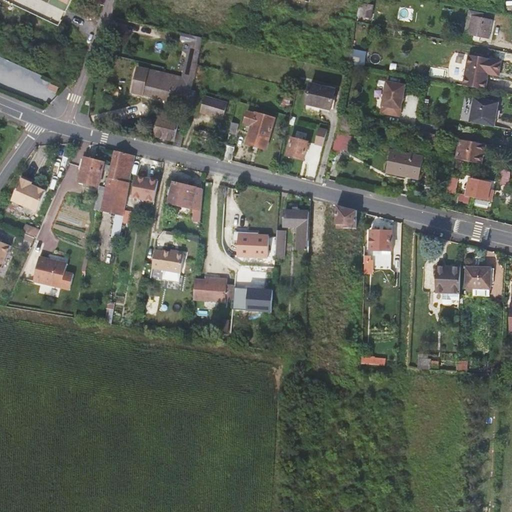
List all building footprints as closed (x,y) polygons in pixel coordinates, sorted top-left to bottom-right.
[(373,5),(360,3),(358,15),(371,18),(373,5)] [(469,10),(468,15),(465,33),(468,34),(471,16),(472,15),(483,17),(484,13),(469,10)] [(472,15),(471,16),(468,34),(489,38),(493,19),(483,17),(472,15)] [(202,46),(193,44),(192,52),(190,52),(184,79),(164,74),(162,81),(171,83),(172,89),(169,102),(186,106),(187,106),(193,107),(195,97),(190,96),(202,46)] [(351,64),(362,67),(364,61),(365,61),(366,53),(354,50),(354,51),(354,52),(353,53),(351,64)] [(507,62),(496,60),(473,55),(468,86),(490,91),(493,75),(497,76),(497,72),(505,73),(507,62)] [(455,69),(437,66),(435,80),(453,84),(455,69)] [(142,95),(169,102),(172,89),(171,83),(162,81),(164,74),(148,70),(137,67),(131,92),(142,95)] [(400,116),(406,85),(387,81),(381,113),(400,116)] [(51,84),(49,90),(57,93),(59,88),(51,84)] [(335,90),(311,85),(305,111),(321,115),(322,107),(331,109),(335,90)] [(120,89),(104,86),(104,94),(118,97),(120,89)] [(293,93),(285,91),(282,105),(289,107),(293,93)] [(228,103),(206,96),(201,113),(223,119),(228,103)] [(499,102),(474,98),(470,122),(495,126),(499,102)] [(155,136),(175,141),(177,132),(181,116),(162,112),(155,136)] [(252,125),(272,131),(275,119),(256,113),(256,114),(248,112),(245,123),(252,125)] [(353,118),(341,115),(338,133),(350,135),(353,118)] [(272,131),(252,125),(247,143),(267,149),(272,131)] [(323,147),(328,131),(320,129),(315,144),(323,147)] [(184,133),(177,132),(175,141),(174,146),(181,148),(184,133)] [(233,147),(235,134),(230,133),(227,146),(233,147)] [(350,135),(338,133),(333,152),(341,154),(342,148),(349,150),(352,142),(359,143),(360,138),(350,135)] [(432,136),(430,142),(441,144),(442,138),(432,136)] [(309,142),(292,138),(287,155),(304,160),(309,142)] [(485,159),(487,149),(462,143),(458,162),(470,165),(480,167),(483,158),(485,159)] [(235,148),(233,147),(227,146),(224,158),(232,161),(235,148)] [(391,150),(387,172),(405,176),(406,174),(420,176),(424,157),(391,150)] [(126,204),(130,183),(128,182),(134,156),(114,151),(111,165),(105,187),(103,197),(100,211),(124,216),(126,204)] [(104,163),(84,158),(84,160),(83,165),(81,170),(79,182),(99,186),(100,183),(102,175),(103,170),(104,163)] [(23,176),(34,181),(36,175),(26,170),(23,176)] [(510,170),(501,170),(501,185),(510,185),(510,170)] [(36,175),(34,181),(33,183),(47,189),(51,181),(36,175)] [(34,181),(23,176),(13,199),(37,210),(47,189),(33,183),(34,181)] [(158,181),(136,177),(132,197),(154,202),(158,181)] [(458,179),(450,177),(447,192),(455,193),(458,179)] [(491,190),(492,183),(485,181),(470,178),(466,196),(488,201),(492,202),(494,191),(491,190)] [(196,188),(173,183),(168,203),(178,205),(191,209),(196,188)] [(194,221),(200,221),(202,195),(196,195),(194,221)] [(357,212),(321,203),(319,212),(318,213),(336,218),(336,227),(357,228),(357,212)] [(126,204),(124,216),(129,217),(132,205),(126,204)] [(191,209),(178,205),(175,217),(178,218),(179,216),(188,218),(191,209)] [(309,217),(309,212),(285,211),(284,227),(298,227),(297,249),(308,250),(308,241),(309,220),(309,217)] [(319,212),(309,211),(309,212),(309,217),(309,220),(320,220),(318,213),(319,212)] [(39,232),(39,231),(32,228),(29,235),(36,239),(39,232)] [(276,240),(285,241),(286,231),(277,230),(277,236),(276,240)] [(365,230),(365,245),(369,245),(369,250),(383,251),(391,251),(392,232),(365,230)] [(269,237),(245,236),(245,242),(238,241),(237,257),(268,258),(269,237)] [(284,259),(285,241),(276,240),(276,252),(275,258),(284,259)] [(0,268),(10,246),(0,241),(0,268)] [(364,262),(365,246),(308,241),(308,250),(307,259),(359,264),(364,264),(364,262)] [(182,273),(185,254),(169,251),(163,250),(163,252),(155,251),(152,266),(152,268),(182,273)] [(67,264),(39,257),(33,281),(70,290),(74,274),(65,272),(67,264)] [(459,300),(460,293),(461,267),(452,267),(452,270),(436,269),(435,292),(443,292),(442,303),(444,305),(450,305),(452,302),(452,300),(459,300)] [(490,269),(466,268),(466,295),(489,296),(490,269)] [(194,296),(193,300),(225,303),(225,299),(227,284),(227,279),(206,277),(205,281),(195,280),(194,296)] [(227,284),(225,299),(233,300),(234,285),(234,284),(227,284)] [(230,320),(222,319),(220,332),(229,333),(230,320)] [(259,328),(250,327),(249,335),(258,336),(259,328)] [(346,357),(326,354),(325,360),(345,363),(346,357)] [(417,369),(430,370),(431,368),(438,368),(438,363),(431,362),(431,360),(417,359),(417,369)] [(469,361),(457,360),(456,372),(467,373),(469,361)] [(509,377),(500,377),(499,392),(511,393),(511,381),(509,377)]
